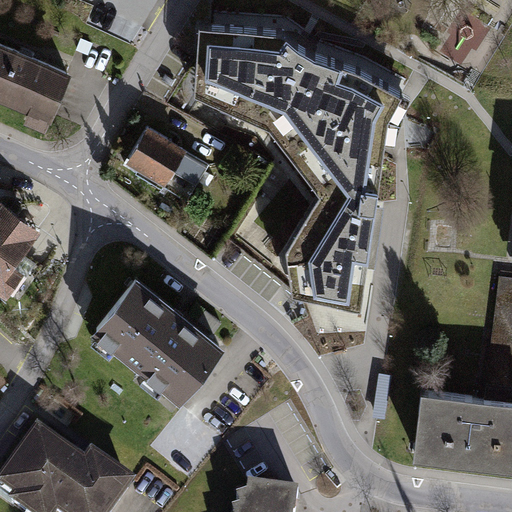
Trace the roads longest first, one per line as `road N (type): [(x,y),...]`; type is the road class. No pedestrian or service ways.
road 1 (residential): [(511,504),(392,488),(361,473),(273,337),(99,201)]
road 2 (residential): [(0,421),(57,323),(99,201)]
road 3 (residential): [(73,183),(184,0)]
